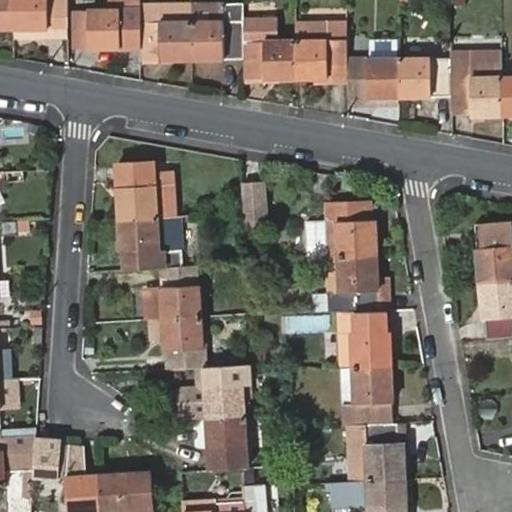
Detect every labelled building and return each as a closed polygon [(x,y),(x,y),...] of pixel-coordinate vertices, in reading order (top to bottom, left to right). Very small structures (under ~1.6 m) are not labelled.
[(0,0),(0,30),(12,30),(69,30),(68,0),(0,0)] [(244,22),(244,21),(244,4),(192,5),(192,23),(244,22)] [(76,50),(89,50),(88,13),(76,14),(76,50)] [(88,13),(89,50),(142,50),(142,62),(193,61),(245,61),(246,79),(297,79),(349,78),(350,98),(399,97),(453,96),(453,59),(399,59),(349,60),(349,41),(348,24),(296,24),(296,41),(277,42),(276,19),(244,21),(244,22),(192,23),(141,24),(141,13),(88,13)] [(505,116),(504,78),(473,78),(472,59),(453,59),(453,96),(453,113),(473,112),(473,116),(505,116)] [(119,167),(121,218),(158,216),(157,197),(175,196),(174,175),(156,176),(155,165),(119,167)] [(242,183),(246,223),(271,220),(267,180),(242,183)] [(157,197),(158,216),(176,214),(175,196),(157,197)] [(340,222),(341,259),(377,258),(376,221),(372,222),(371,200),(328,202),(328,222),(340,222)] [(158,216),(121,218),(122,252),(127,252),(128,272),(167,269),(187,268),(185,233),(182,233),(180,214),(176,214),(158,216)] [(329,260),(341,259),(340,222),(328,222),(329,260)] [(481,286),(484,322),(488,322),(490,341),(511,339),(511,222),(476,226),(481,286)] [(377,258),(341,259),(343,293),(343,314),(345,314),(356,314),(380,313),(379,293),(379,283),(377,258)] [(187,268),(167,269),(168,289),(164,289),(150,290),(150,302),(146,301),(148,321),(152,321),(153,339),(166,338),(167,338),(168,354),(172,354),(174,373),(206,372),(203,318),(200,267),(187,268)] [(380,313),(388,312),(394,313),(389,282),(379,283),(379,293),(380,313)] [(380,313),(356,314),(357,334),(352,335),(354,371),(356,426),(365,425),(368,483),(330,484),(331,506),(368,504),(368,511),(406,511),(406,481),(404,443),(399,443),(398,424),(395,424),(392,370),(391,333),(388,333),(388,312),(380,313)] [(249,420),(246,370),(210,372),(213,392),(181,394),(183,423),(210,422),(249,420)] [(18,380),(0,381),(0,396),(1,407),(19,406),(18,380)] [(0,486),(6,487),(5,473),(4,462),(39,460),(40,430),(2,433),(1,407),(0,396),(0,486)] [(213,470),(252,469),(249,420),(210,422),(213,470)] [(38,471),(39,460),(4,462),(5,473),(38,471)] [(70,478),(71,511),(124,511),(156,510),(154,473),(105,476),(70,478)] [(225,511),(246,511),(245,500),(224,503),(225,511)]
